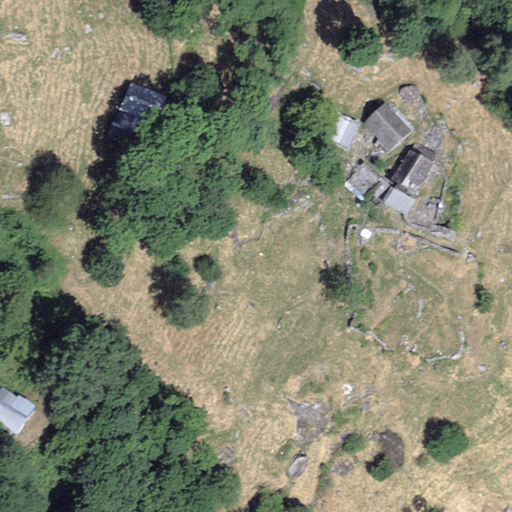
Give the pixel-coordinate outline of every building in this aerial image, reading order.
[(160,105),(133,88),(121,107),(130,113),(148,124),(160,105)] [(352,102),(322,139),(357,166),(364,172),(394,135),(352,102)] [(130,113),(121,107),(109,127),(117,132),(130,113)] [(443,168),(419,149),(397,176),(406,183),(422,195),(443,168)] [(364,172),(357,166),(339,188),(369,211),(386,190),(364,172)] [(404,217),(422,195),(406,183),(389,205),(404,217)] [(444,200),(422,195),(414,226),(436,231),(444,200)] [(39,412),(4,386),(0,391),(0,423),(19,438),(39,412)]
